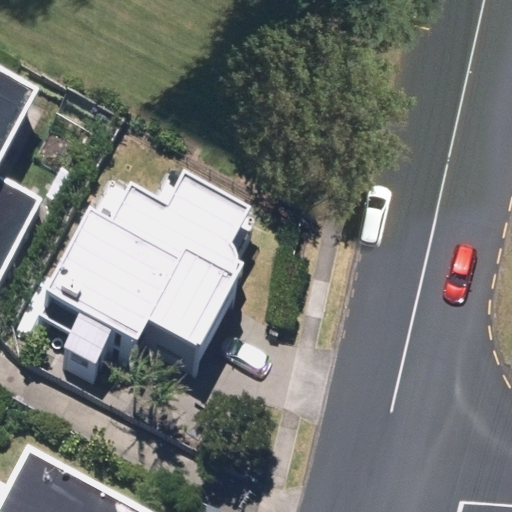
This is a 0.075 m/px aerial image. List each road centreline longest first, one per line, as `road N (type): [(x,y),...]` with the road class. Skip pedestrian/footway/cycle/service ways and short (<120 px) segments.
road 1 (secondary): [(490,0),(378,491)]
road 2 (residential): [(378,491),(511,510)]
